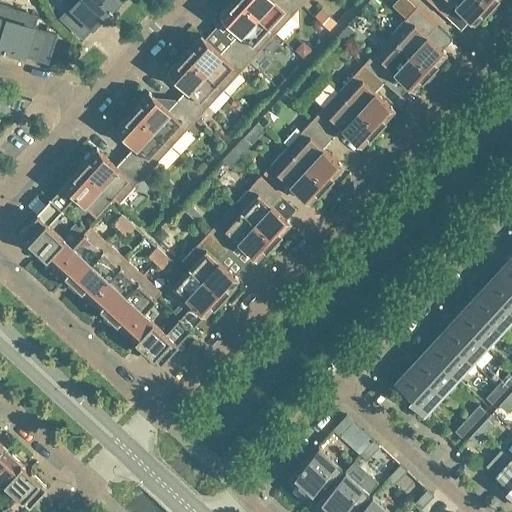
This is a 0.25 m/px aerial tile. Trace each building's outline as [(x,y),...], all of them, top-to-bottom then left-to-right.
[(109,7),(114,0),(76,0),(70,7),(91,26),(100,16),(108,8),(110,10),(111,9),(109,7)] [(248,61),(275,33),(238,0),(232,0),(218,15),(237,33),(229,42),(228,42),(248,61)] [(238,0),(275,33),(301,5),(295,0),(238,0)] [(401,0),(374,0),(383,15),(377,19),(382,28),(409,12),(401,0)] [(491,6),(484,0),(426,0),(444,16),(445,15),(454,5),(473,23),(489,5),(491,6)] [(23,53),(31,27),(9,20),(12,10),(13,8),(0,4),(0,46),(2,47),(1,50),(3,50),(4,47),(23,53)] [(426,35),(435,26),(436,25),(416,6),(389,35),(430,72),(429,70),(445,53),(426,35)] [(320,8),(312,16),(329,31),(336,23),(320,8)] [(47,61),(56,34),(43,30),(34,57),(47,61)] [(222,90),(248,61),(228,42),(227,43),(228,43),(219,53),(200,35),(184,53),(182,51),(181,52),(222,90)] [(430,72),(389,35),(363,63),(384,82),(384,81),(392,71),(412,89),(428,71),(430,73),(430,72)] [(302,41),(293,50),(303,59),(312,50),(302,41)] [(196,118),(222,90),(181,52),(183,54),(166,72),(185,89),(177,99),(176,98),(176,99),(196,118)] [(374,91),(383,82),(384,82),(363,63),(337,91),(378,129),(378,128),(377,127),(393,109),(374,91)] [(0,111),(16,116),(17,114),(31,100),(0,90),(0,111)] [(378,129),(337,91),(311,119),(332,138),(332,137),(340,128),(360,145),(376,128),(378,129)] [(170,146),(196,118),(176,99),(175,99),(176,100),(167,109),(148,92),(132,110),(130,108),(129,108),(170,146)] [(264,120),(282,141),(305,121),(287,100),(264,120)] [(144,174),(170,146),(129,108),(129,109),(131,110),(114,128),(133,146),(125,155),(124,155),(144,174)] [(322,148),(331,138),(331,139),(332,138),(311,119),(285,147),(326,185),(325,183),(341,165),(322,148)] [(243,137),(232,149),(239,155),(250,144),(243,137)] [(326,185),(285,147),(262,173),(283,191),(283,190),(288,184),(307,202),(324,184),(326,186),(326,185)] [(118,202),(144,174),(124,155),(123,156),(124,156),(115,166),(96,148),(79,166),(78,164),(77,165),(118,202)] [(239,155),(232,149),(221,160),(229,167),(239,155)] [(118,202),(77,165),(79,167),(49,199),(48,198),(61,210),(74,196),(94,214),(111,197),(118,203),(118,202)] [(270,204),(279,195),(280,194),(260,175),(233,204),(274,242),(274,241),(273,240),(289,222),(270,204)] [(71,246),(48,225),(61,210),(48,198),(48,199),(18,232),(35,248),(33,249),(34,250),(35,248),(53,265),(71,246)] [(274,242),(233,204),(207,232),(228,251),(228,250),(236,241),(255,258),(272,241),(273,242),(274,242)] [(119,229),(127,221),(121,214),(112,223),(119,229)] [(134,227),(127,221),(119,229),(126,235),(134,227)] [(70,283),(107,242),(89,225),(71,246),(53,265),(52,265),(53,266),(54,265),(71,281),(69,282),(70,283)] [(159,228),(152,235),(160,242),(164,237),(164,232),(159,228)] [(218,261),(227,251),(227,252),(228,251),(207,232),(181,260),(222,298),(221,296),(237,278),(218,261)] [(88,298),(125,258),(107,242),(70,283),(72,282),(88,297),(87,298),(88,298)] [(154,262),(162,253),(156,247),(148,256),(154,262)] [(161,268),(169,259),(162,253),(154,262),(161,268)] [(511,254),(498,269),(511,281),(511,254)] [(105,315),(143,275),(125,258),(88,298),(88,299),(89,298),(106,313),(104,315),(105,315)] [(190,329),(220,297),(221,299),(222,298),(181,260),(181,261),(188,267),(171,285),(191,304),(178,318),(191,330),(190,329)] [(511,281),(498,269),(484,285),(511,311),(511,281)] [(142,312),(161,291),(143,275),(105,315),(105,316),(107,314),(123,330),(123,331),(142,311),(142,312)] [(511,314),(511,311),(484,285),(469,301),(499,329),(511,314)] [(499,329),(469,301),(454,317),(484,345),(499,329)] [(159,363),(190,330),(191,331),(191,330),(178,318),(165,332),(142,312),(142,311),(123,331),(124,331),(142,347),(140,348),(141,349),(143,348),(159,363)] [(484,345),(454,317),(440,333),(470,361),(484,345)] [(470,361),(440,333),(425,349),(455,377),(470,361)] [(455,377),(425,349),(410,365),(440,393),(455,377)] [(440,393),(410,365),(395,381),(410,395),(411,396),(408,399),(422,412),(440,393)] [(502,391),(511,380),(511,377),(507,373),(496,385),(502,391)] [(491,403),(502,391),(496,385),(485,397),(491,403)] [(506,411),(511,404),(511,400),(506,395),(498,405),(506,411)] [(473,424),(484,411),(478,405),(466,418),(473,424)] [(339,436),(353,421),(346,415),(332,429),(339,436)] [(461,437),(473,424),(466,418),(454,431),(461,437)] [(484,435),(493,425),(486,418),(477,428),(484,435)] [(484,435),(477,428),(468,437),(475,444),(484,435)] [(366,461),(379,446),(372,439),(359,454),(366,461)] [(0,464),(11,453),(10,452),(10,453),(0,444),(0,464)] [(341,468),(335,462),(319,448),(320,447),(318,445),(288,477),(306,493),(317,481),(323,487),(341,468)] [(21,511),(45,486),(29,471),(30,469),(28,470),(11,454),(11,453),(0,464),(0,479),(16,494),(2,508),(6,511),(21,511)] [(511,459),(496,475),(509,487),(505,491),(509,495),(511,498),(511,459)] [(392,485),(406,471),(399,464),(385,479),(392,485)] [(368,493),(362,487),(344,470),(315,502),(326,511),(338,511),(344,506),(350,511),(368,493)] [(419,510),(433,495),(426,489),(412,504),(419,510)] [(388,511),(389,511),(371,495),(355,511),(388,511)]
